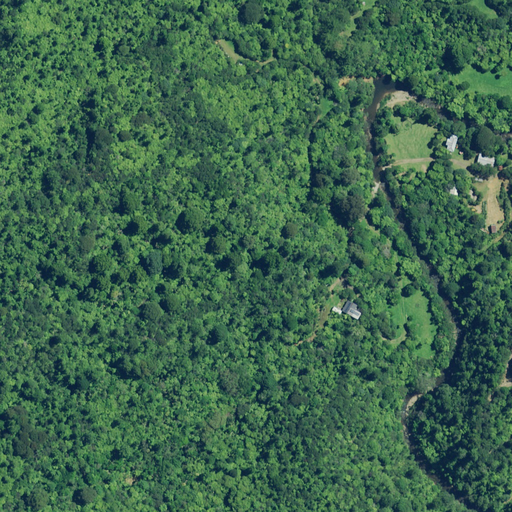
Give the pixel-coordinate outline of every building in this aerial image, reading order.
[(450,135),(448,140),(446,139),(444,145),(446,145),(445,150),(453,152),(457,137),(450,135)] [(496,159),(479,154),(476,164),(493,169),(496,159)] [(467,198),(471,198),(470,202),(480,203),(480,200),(481,200),(482,193),(475,192),(476,188),(469,187),(467,198)] [(357,306),(352,303),(346,314),(357,320),(360,314),(354,310),(357,306)] [(341,311),(333,307),(331,311),(339,315),(341,311)]
